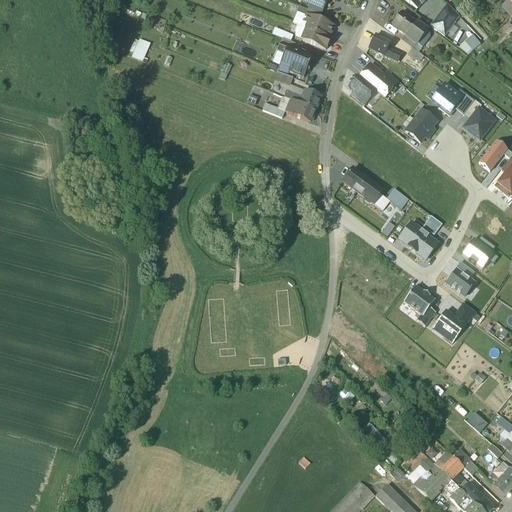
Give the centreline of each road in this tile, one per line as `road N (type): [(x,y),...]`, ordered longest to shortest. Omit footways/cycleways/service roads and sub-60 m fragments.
road 1 (unclassified): [(328,210),(331,295),(315,367),(228,511)]
road 2 (residential): [(371,0),(338,75),(324,142)]
